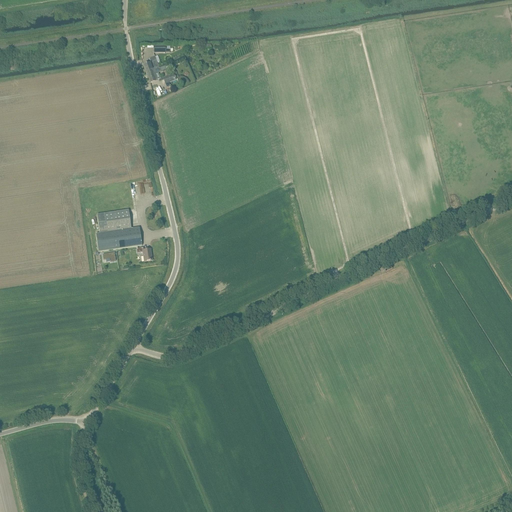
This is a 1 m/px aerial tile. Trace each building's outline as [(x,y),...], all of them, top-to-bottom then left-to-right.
[(143,65),(146,73),(159,68),(156,60),(143,65)] [(159,68),(146,73),(150,83),(156,81),(157,80),(155,74),(167,69),(166,65),(159,68)] [(176,80),(174,75),(163,79),(165,84),(176,80)] [(97,216),(99,234),(96,235),(98,252),(142,246),(139,228),(131,229),(129,211),(97,216)] [(143,248),(138,248),(137,249),(137,253),(143,252),(144,262),(152,261),(151,250),(143,251),(142,248),(143,248)] [(114,253),(103,255),(104,260),(110,259),(111,263),(115,262),(114,253)]
